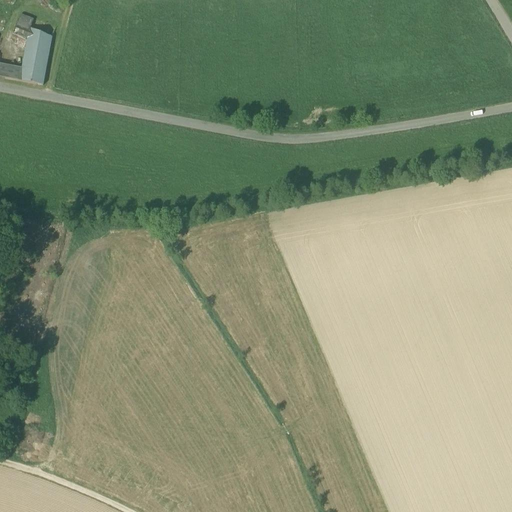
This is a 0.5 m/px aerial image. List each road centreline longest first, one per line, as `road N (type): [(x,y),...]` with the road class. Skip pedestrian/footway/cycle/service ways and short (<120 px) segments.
road 1 (residential): [(511,107),(291,141),(0,88)]
road 2 (track): [(0,461),(128,511)]
road 3 (unknown): [(19,5),(63,27),(45,96)]
